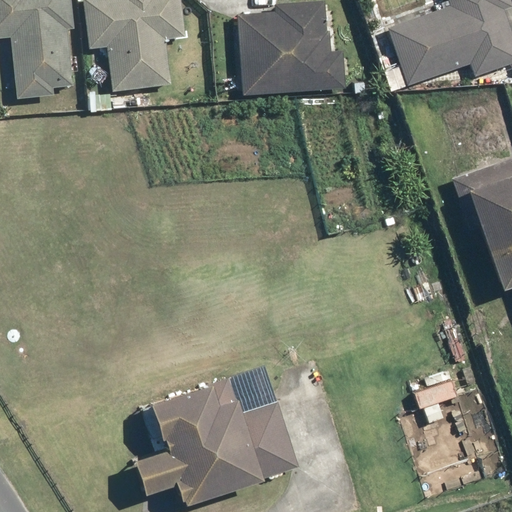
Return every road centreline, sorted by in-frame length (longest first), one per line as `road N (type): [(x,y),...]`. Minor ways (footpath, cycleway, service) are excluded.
road 1 (track): [(149,511),(138,445),(110,420),(75,412),(0,429)]
road 2 (track): [(298,511),(311,500),(320,468),(294,383)]
